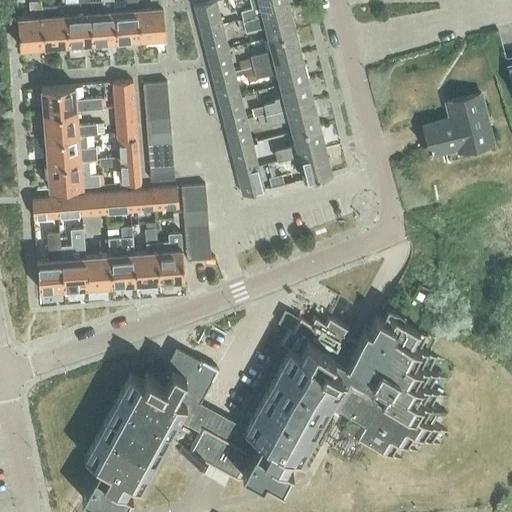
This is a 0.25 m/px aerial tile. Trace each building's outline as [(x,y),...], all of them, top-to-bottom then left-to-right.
[(44,44),(40,4),(40,0),(27,0),(29,15),(16,16),(19,46),(44,44)] [(78,0),(78,1),(64,2),(68,42),(92,40),(89,10),(88,0),(78,0)] [(100,0),(101,9),(89,10),(92,40),(116,38),(113,8),(112,0),(100,0)] [(124,0),(125,7),(113,8),(116,38),(140,36),(137,7),(137,2),(136,0),(124,0)] [(148,0),(149,6),(137,7),(140,36),(143,36),(143,39),(149,40),(154,38),(154,35),(164,34),(162,5),(161,0),(148,0)] [(205,0),(194,3),(200,27),(221,22),(215,0),(205,0)] [(240,9),(242,16),(289,4),(288,0),(250,0),(252,6),(240,9)] [(64,2),(40,4),(44,44),(68,42),(64,2)] [(265,24),(268,35),(295,28),(289,4),(242,16),(246,29),(265,24)] [(200,27),(206,50),(227,44),(221,22),(200,27)] [(250,54),(253,64),(301,51),(295,28),(268,35),(271,48),(250,54)] [(208,53),(213,74),(234,69),(229,48),(227,44),(206,50),(208,53)] [(277,70),(280,82),(307,75),(301,51),(253,64),(256,75),(277,70)] [(240,67),(253,64),(251,56),(238,59),(240,67)] [(253,64),(234,69),(235,74),(245,71),(247,82),(257,79),(256,75),(253,64)] [(213,74),(218,97),(239,92),(235,74),(234,69),(213,74)] [(253,114),(257,113),(314,98),(307,75),(280,82),(283,94),(274,96),(275,99),(263,102),(264,104),(252,107),(253,114)] [(112,81),(113,103),(135,101),(133,79),(112,81)] [(143,82),(144,95),(167,93),(166,80),(143,82)] [(41,87),(43,112),(76,110),(102,107),(101,95),(75,97),(74,84),(41,87)] [(424,122),(431,152),(457,145),(458,149),(492,141),(480,91),(446,99),(450,116),(424,122)] [(220,101),(225,121),(245,116),(239,92),(218,97),(220,101)] [(144,95),(145,106),(168,104),(167,93),(144,95)] [(289,117),(292,129),(320,122),(314,98),(257,113),(260,125),(289,117)] [(115,125),(116,131),(137,130),(136,123),(135,101),(113,103),(115,125)] [(145,106),(146,118),(169,117),(168,104),(145,106)] [(45,137),(85,134),(104,132),(103,121),(78,123),(76,110),(43,112),(45,137)] [(225,121),(230,144),(251,139),(245,116),(225,121)] [(146,118),(147,131),(170,129),(169,117),(146,118)] [(277,158),(298,153),(326,146),(320,122),(292,129),(296,143),(275,149),(277,158)] [(147,131),(148,142),(171,141),(170,129),(147,131)] [(117,138),(119,159),(139,158),(137,137),(137,130),(116,131),(117,138)] [(47,162),(89,159),(98,158),(105,157),(104,144),(86,146),(85,134),(45,137),(47,162)] [(231,150),(236,169),(258,163),(253,144),(251,139),(230,144),(231,150)] [(148,142),(149,154),(172,153),(171,141),(148,142)] [(326,146),(298,153),(304,177),(332,170),(326,146)] [(149,154),(150,166),(173,165),(172,153),(149,154)] [(105,157),(98,158),(99,166),(112,165),(111,157),(105,157)] [(139,158),(119,159),(121,181),(141,180),(139,158)] [(89,159),(47,162),(49,188),(83,185),(98,184),(97,173),(97,172),(90,173),(89,159)] [(258,163),(236,169),(243,194),(265,189),(258,163)] [(173,165),(150,166),(151,179),(174,177),(173,165)] [(282,174),(268,178),(270,186),(271,187),(284,183),(282,174)] [(182,186),(183,198),(207,196),(206,184),(182,186)] [(178,187),(152,189),(154,208),(179,206),(178,187)] [(154,208),(152,189),(131,190),(133,210),(154,208)] [(126,191),(104,192),(106,213),(128,211),(126,191)] [(106,213),(104,192),(83,194),(84,214),(106,213)] [(78,194),(56,196),(58,216),(80,215),(78,194)] [(58,216),(56,196),(32,198),(33,218),(58,216)] [(183,198),(184,210),(208,208),(207,196),(183,198)] [(184,210),(185,223),(209,220),(208,208),(184,210)] [(185,223),(185,234),(210,232),(209,220),(185,223)] [(71,257),(61,258),(64,288),(88,286),(85,256),(82,222),(72,223),(72,229),(70,230),(71,237),(70,237),(71,257)] [(108,236),(109,254),(112,284),(136,282),(133,252),(131,224),(120,225),(121,235),(108,236)] [(61,258),(59,231),(47,232),(47,240),(48,259),(36,260),(39,290),(64,288),(61,258)] [(157,241),(157,250),(160,280),(185,278),(181,231),(167,232),(168,240),(157,241)] [(185,234),(186,247),(211,244),(210,232),(185,234)] [(211,244),(186,247),(187,259),(212,258),(211,244)] [(157,250),(133,252),(136,282),(160,280),(157,250)] [(109,254),(85,256),(88,286),(112,284),(109,254)] [(414,296),(420,299),(424,293),(418,290),(414,296)] [(203,459),(209,462),(203,473),(224,484),(229,474),(239,479),(243,471),(263,481),(265,476),(282,484),(290,469),(284,466),(291,454),(301,460),(331,405),(361,422),(354,435),(393,456),(400,443),(407,447),(415,433),(431,442),(439,427),(430,422),(438,409),(430,405),(438,391),(430,386),(437,373),(428,368),(435,354),(420,345),(427,332),(389,311),(385,319),(375,313),(367,327),(363,324),(356,337),(344,330),(347,325),(326,313),(323,319),(312,313),(309,320),(297,314),(290,327),(287,325),(279,341),(289,346),(244,427),(198,401),(216,368),(174,345),(157,378),(145,371),(140,379),(128,372),(82,455),(100,465),(81,498),(102,509),(105,504),(119,511),(122,511),(131,495),(125,492),(130,483),(141,489),(179,419),(199,431),(189,449),(176,443),(173,449),(201,464),(203,459)]
